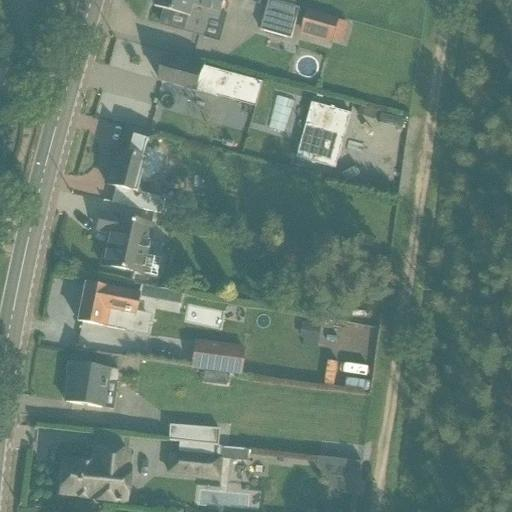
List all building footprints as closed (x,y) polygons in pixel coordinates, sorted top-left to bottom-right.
[(184,33),(220,43),(227,15),(221,13),(224,0),(152,0),(153,1),(155,4),(154,9),(188,18),(184,33)] [(299,9),(269,1),(260,32),(290,40),(299,9)] [(339,20),(307,11),(300,37),(332,45),(339,20)] [(166,58),(159,82),(256,110),(264,84),(216,70),(216,72),(166,58)] [(153,103),(192,114),(198,94),(158,84),(153,103)] [(298,160),(335,170),(351,115),(312,105),(298,160)] [(106,187),(138,195),(142,183),(146,184),(150,184),(154,183),(160,179),(163,174),(165,169),(166,164),(165,160),(163,156),(161,152),(158,148),(154,146),(157,136),(125,127),(118,154),(115,153),(106,187)] [(356,158),(354,174),(385,180),(388,164),(356,158)] [(160,215),(180,219),(183,204),(163,200),(160,215)] [(100,267),(156,279),(159,260),(146,258),(153,227),(100,215),(96,231),(107,234),(100,267)] [(138,298),(138,297),(84,286),(77,323),(147,337),(151,316),(135,313),(138,298)] [(138,297),(138,298),(179,306),(182,294),(140,286),(138,297)] [(334,345),(348,347),(351,327),(337,325),(334,345)] [(243,349),(194,344),(191,369),(240,376),(243,349)] [(62,404),(101,410),(106,381),(115,383),(117,372),(69,364),(62,404)] [(217,430),(169,427),(168,442),(178,443),(178,444),(216,448),(217,430)] [(166,452),(164,476),(218,481),(220,461),(245,463),(246,452),(216,448),(178,444),(177,453),(166,452)] [(58,497),(126,503),(130,453),(120,450),(101,448),(92,448),(90,466),(62,462),(61,472),(59,474),(58,485),(59,487),(58,497)] [(340,494),(357,495),(361,464),(319,459),(318,468),(340,494)] [(318,511),(339,511),(343,509),(338,503),(333,507),(330,502),(317,511),(318,511)]
